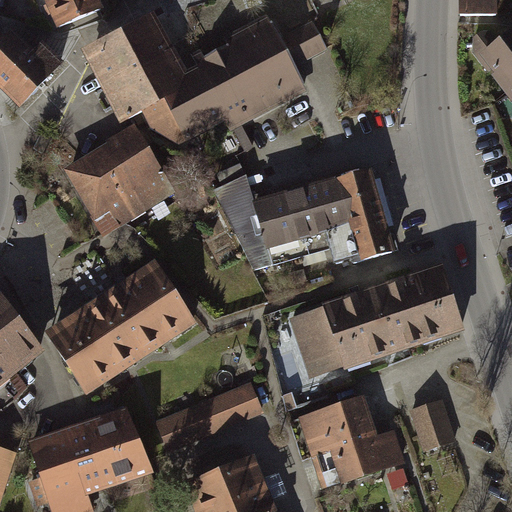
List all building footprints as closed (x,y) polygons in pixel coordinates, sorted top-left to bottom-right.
[(100,10),(96,0),(45,0),(57,28),(100,10)] [(460,0),(460,11),(494,11),(493,0),(460,0)] [(180,148),(229,123),(200,66),(190,71),(161,15),(86,54),(121,124),(145,112),(154,129),(180,148)] [(194,54),(200,66),(229,123),(234,133),(309,95),(297,71),(331,54),(314,19),(279,37),(268,17),(194,54)] [(511,34),(481,58),(511,97),(511,96),(511,34)] [(0,46),(0,86),(21,107),(60,65),(42,48),(34,56),(12,35),(0,46)] [(66,171),(107,238),(180,194),(138,127),(66,171)] [(39,139),(35,149),(45,154),(50,144),(39,139)] [(251,177),(217,194),(257,273),(334,252),(337,263),(355,258),(357,267),(397,256),(373,169),(258,200),(251,177)] [(78,271),(86,293),(109,285),(101,263),(78,271)] [(193,331),(154,267),(48,333),(88,396),(193,331)] [(441,267),(293,317),(313,377),(461,327),(441,267)] [(0,381),(39,350),(0,303),(0,381)] [(253,383),(157,423),(169,454),(266,414),(253,383)] [(325,473),(330,486),(404,462),(394,432),(377,438),(364,400),(302,421),(314,459),(333,453),(339,469),(325,473)] [(442,402),(413,412),(426,451),(455,442),(442,402)] [(129,408),(30,442),(54,511),(96,511),(91,495),(152,475),(129,408)] [(0,503),(14,457),(0,452),(0,503)] [(277,511),(258,463),(188,491),(196,511),(277,511)] [(404,470),(389,475),(394,489),(409,484),(404,470)]
